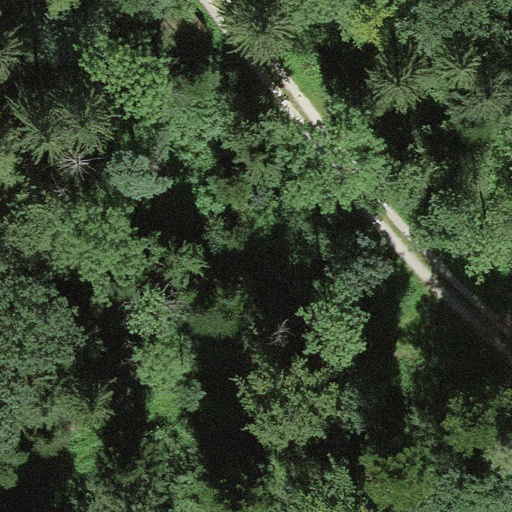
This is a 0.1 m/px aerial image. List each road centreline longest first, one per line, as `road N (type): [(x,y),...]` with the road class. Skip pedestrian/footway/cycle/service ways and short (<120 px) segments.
road 1 (track): [(0,485),(178,393),(385,334),(431,271)]
road 2 (track): [(511,351),(379,219),(204,0)]
